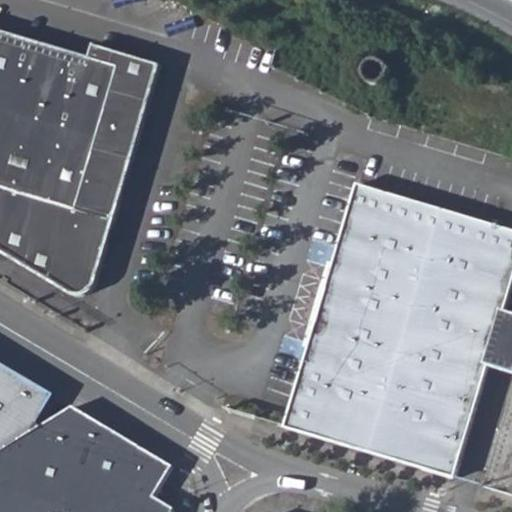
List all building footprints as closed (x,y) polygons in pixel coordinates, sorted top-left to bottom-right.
[(90,59),(0,32),(0,253),(68,294),(70,296),(72,296),(73,297),(75,297),(75,298),(82,298),(85,298),(85,297),(86,297),(88,296),(89,296),(91,295),(92,294),(92,293),(93,293),(93,292),(94,292),(95,291),(96,289),(162,65),(94,45),(90,59)] [(511,230),(359,185),(287,429),(457,479),(491,367),(506,313),(511,293),(511,230)] [(491,367),(511,373),(511,314),(506,313),(491,367)] [(0,448),(27,432),(50,393),(0,363),(0,448)] [(511,402),(487,488),(511,495),(511,402)] [(170,466),(69,406),(0,448),(0,511),(170,511),(171,509),(152,496),(170,466)]
